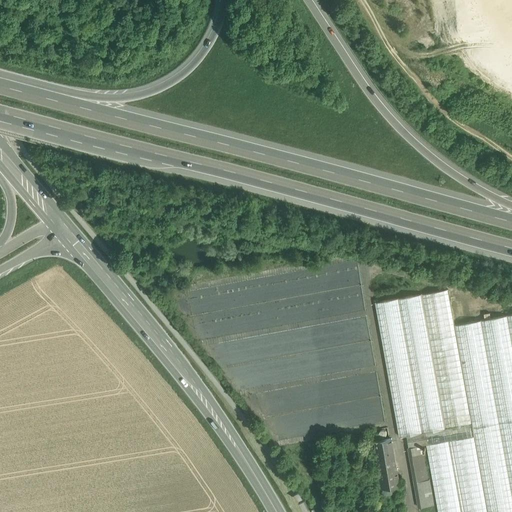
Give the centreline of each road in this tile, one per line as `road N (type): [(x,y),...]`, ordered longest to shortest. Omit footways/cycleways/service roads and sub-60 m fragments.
road 1 (motorway): [(0,110),(511,246)]
road 2 (motorway): [(511,220),(5,85)]
road 3 (primary): [(66,232),(145,324),(274,511)]
road 4 (motorway): [(511,203),(428,158),(403,134),(307,0)]
road 5 (motorway): [(223,0),(202,54),(157,88),(115,96),(5,85)]
